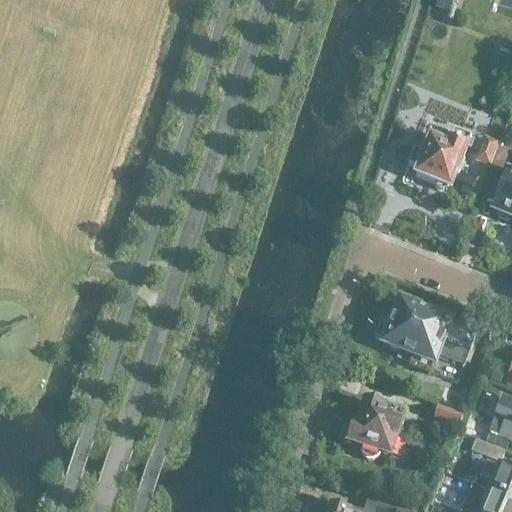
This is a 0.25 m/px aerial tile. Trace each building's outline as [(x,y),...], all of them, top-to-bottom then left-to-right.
[(438,0),(435,10),(449,15),(454,0),(438,0)] [(418,171),(415,178),(433,185),(436,191),(437,192),(441,194),(444,194),(446,194),(449,191),(455,176),(457,177),(463,161),(461,161),(470,138),(453,132),(446,148),(429,141),(424,154),(414,150),(407,167),(418,171)] [(498,145),(485,140),(476,163),(489,168),(498,145)] [(498,145),(489,168),(490,168),(490,169),(505,175),(511,158),(511,154),(498,149),(499,145),(498,145)] [(511,162),(492,213),(511,220),(511,162)] [(430,375),(437,359),(464,370),(475,342),(447,331),(450,325),(398,306),(390,328),(380,324),(373,341),(383,345),(382,348),(408,358),(405,365),(430,375)] [(511,403),(502,400),(495,418),(505,422),(499,438),(511,443),(511,403)] [(352,426),(346,445),(363,450),(362,454),(364,459),(368,461),(373,462),(377,459),(379,456),(389,459),(395,441),(398,442),(405,421),(381,413),(383,409),(365,403),(357,428),(352,426)] [(463,417),(437,408),(431,429),(456,437),(463,417)] [(475,442),(471,453),(500,465),(505,454),(475,442)] [(492,483),(487,494),(511,504),(511,474),(486,464),(480,478),(492,483)] [(511,511),(511,504),(487,494),(483,504),(485,505),(482,511),(511,511)]
